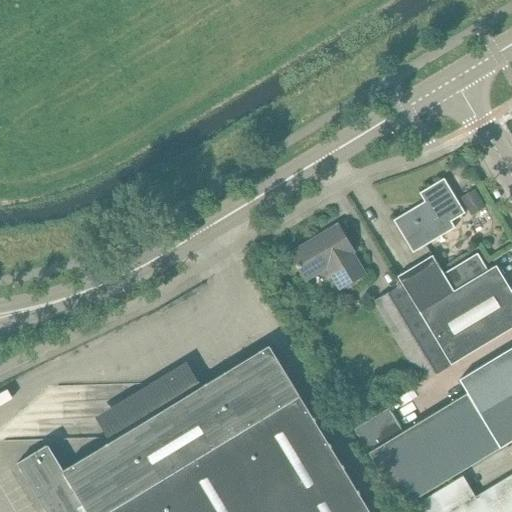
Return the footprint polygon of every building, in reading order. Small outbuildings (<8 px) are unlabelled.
[(419,193),(425,201),(393,220),(413,252),(455,227),(451,221),(465,213),(444,178),(419,193)] [(467,209),(481,202),(474,189),(460,197),(467,209)] [(338,224),(289,253),(305,279),(326,266),(340,289),(365,274),(352,251),(354,250),(338,224)] [(433,255),(398,276),(403,284),(451,365),(511,327),(511,290),(496,265),(488,270),(477,253),(443,273),(437,263),(433,255)] [(403,284),(374,302),(422,382),(451,365),(403,284)] [(48,444),(17,463),(46,511),(371,511),(269,345),(182,398),(173,383),(152,383),(151,401),(128,401),(128,419),(104,419),(108,438),(110,442),(64,470),(48,444)] [(511,347),(460,379),(468,392),(480,413),(511,393),(511,347)] [(501,447),(480,413),(468,392),(403,432),(388,408),(354,429),(402,507),(501,447)] [(511,393),(480,413),(501,447),(511,440),(511,393)] [(463,475),(402,511),(511,511),(511,473),(475,496),(463,475)]
